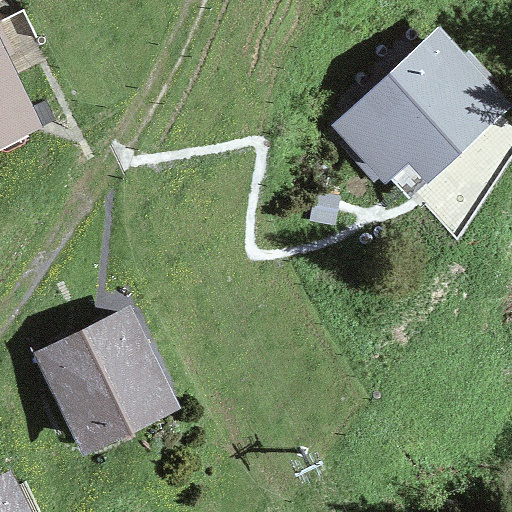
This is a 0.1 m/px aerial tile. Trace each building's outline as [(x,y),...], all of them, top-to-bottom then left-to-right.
[(0,127),(24,116),(0,66),(0,55),(9,51),(0,33),(0,127)] [(437,42),(349,123),(404,182),(492,101),(437,42)] [(316,192),(311,217),(332,221),(337,197),(316,192)] [(126,314),(85,334),(125,415),(166,395),(126,314)] [(85,334),(44,354),(84,435),(125,415),(85,334)] [(22,511),(6,479),(0,481),(0,511),(22,511)]
